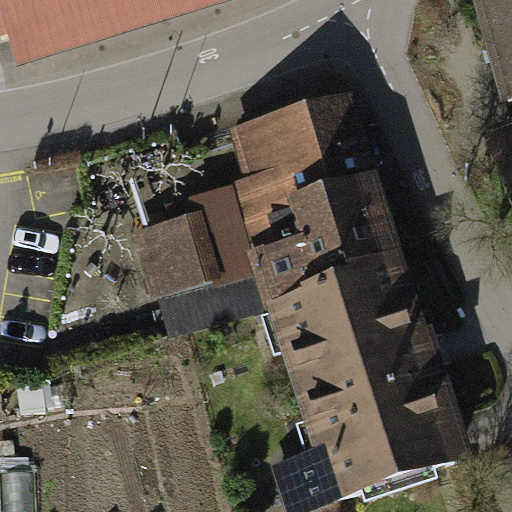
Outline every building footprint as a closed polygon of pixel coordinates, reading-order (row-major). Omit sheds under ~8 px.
[(0,0),(0,14),(17,68),(234,0),(0,0)] [(511,0),(473,0),(501,105),(511,103),(511,0)] [(235,187),(256,256),(301,242),(289,202),(365,179),(342,104),(297,117),(234,136),(248,183),(235,187)] [(511,122),(482,136),(511,208),(511,122)] [(154,174),(113,188),(129,237),(170,224),(154,174)] [(391,265),(365,179),(289,202),(301,242),(256,256),(260,270),(272,311),(289,306),(303,348),(286,353),(309,425),(324,420),(334,451),(276,469),(290,511),(297,511),(455,462),(423,360),(391,265)] [(173,226),(139,236),(158,300),(160,300),(203,287),(224,281),(204,216),(173,226)] [(203,287),(160,300),(172,341),(272,311),(260,270),(224,281),(203,287)]
